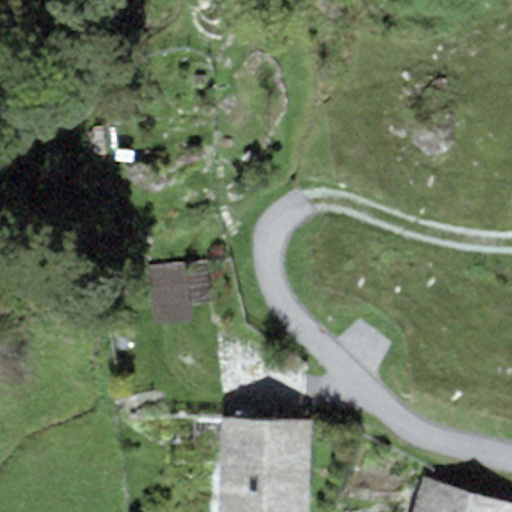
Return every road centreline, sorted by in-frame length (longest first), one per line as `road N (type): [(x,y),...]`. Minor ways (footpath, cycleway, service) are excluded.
road 1 (unclassified): [(242,275),(315,372),(412,435),(511,464)]
road 2 (track): [(511,241),(460,245),(349,198),(266,198),(242,275)]
